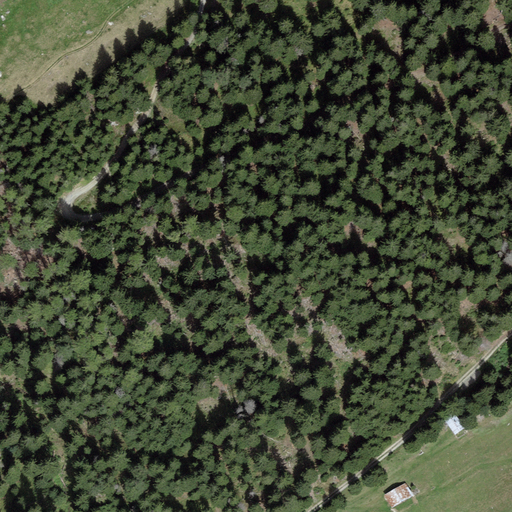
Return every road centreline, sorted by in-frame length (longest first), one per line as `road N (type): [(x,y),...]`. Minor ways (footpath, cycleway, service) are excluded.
road 1 (track): [(511,23),(135,202),(90,213),(71,212),(71,201)]
road 2 (track): [(310,511),(511,331)]
road 3 (track): [(203,0),(151,105),(71,201)]
road 4 (track): [(130,0),(99,35),(0,100)]
